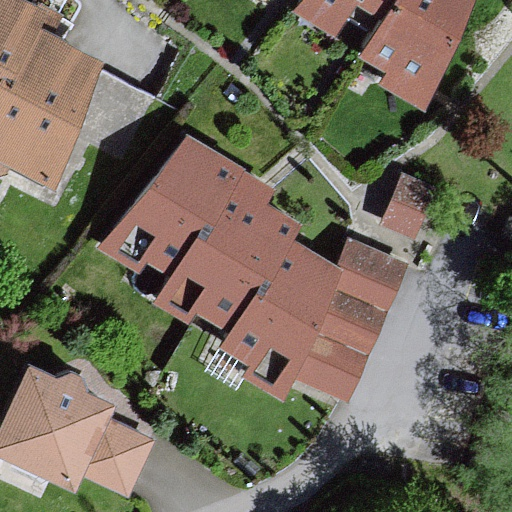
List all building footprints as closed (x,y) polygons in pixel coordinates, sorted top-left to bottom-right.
[(0,0),(0,149),(41,171),(99,58),(34,25),(42,8),(35,4),(26,0),(0,0)] [(335,28),(351,0),(363,0),(382,10),(362,50),(388,65),(383,79),(423,100),(467,0),(300,0),(297,5),(335,28)] [(192,138),(106,246),(173,282),(163,299),(190,317),(198,308),(239,329),(226,345),(256,361),(252,375),(281,394),(297,370),(350,397),(397,264),(352,241),(337,270),(288,239),(297,225),(264,205),(269,191),(192,138)] [(434,189),(404,178),(388,219),(418,231),(434,189)] [(126,490),(150,442),(106,421),(113,407),(35,369),(0,440),(0,450),(76,487),(84,470),(126,490)]
